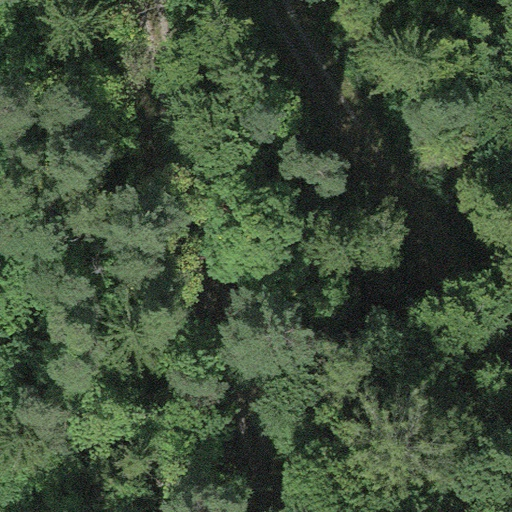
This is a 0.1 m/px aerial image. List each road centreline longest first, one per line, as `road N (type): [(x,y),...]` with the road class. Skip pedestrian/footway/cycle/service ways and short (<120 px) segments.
road 1 (track): [(278,511),(145,0)]
road 2 (track): [(276,0),(293,44),(511,379)]
